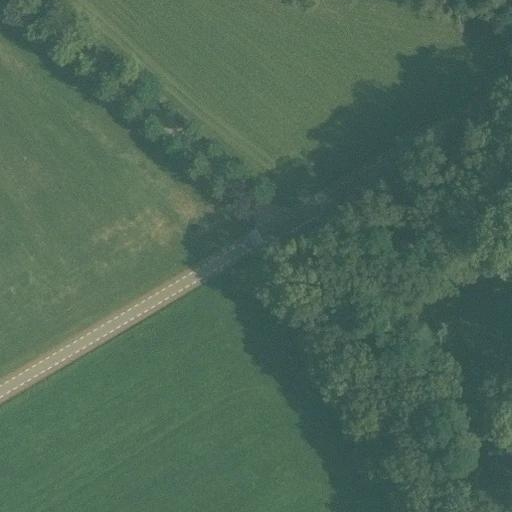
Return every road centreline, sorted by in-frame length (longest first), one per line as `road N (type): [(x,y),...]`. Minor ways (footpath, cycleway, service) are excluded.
road 1 (unknown): [(26,0),(284,224),(326,225),(511,276)]
road 2 (unclassified): [(468,511),(284,224)]
road 3 (tertiary): [(0,396),(284,224)]
road 4 (tertiary): [(284,224),(511,90)]
